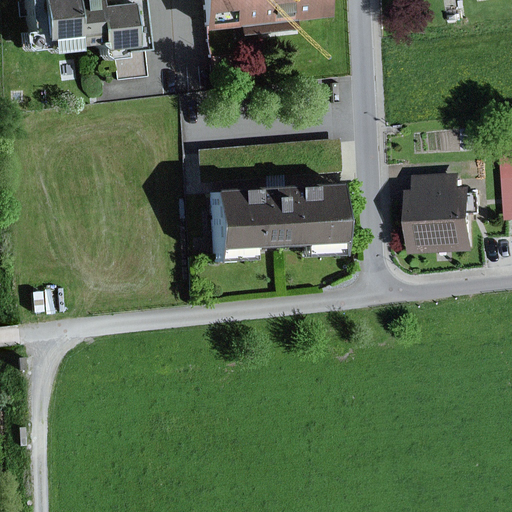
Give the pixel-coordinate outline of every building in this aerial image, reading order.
[(105,0),(45,0),(49,55),(146,48),(144,12),(106,15),(105,0)] [(325,0),(212,0),(215,29),(327,19),(325,0)] [(120,55),(121,75),(144,74),(143,54),(120,55)] [(511,149),(497,151),(501,222),(511,221),(511,149)] [(477,172),(411,174),(413,256),(480,254),(477,172)] [(351,187),(221,194),(225,257),(355,250),(351,187)]
